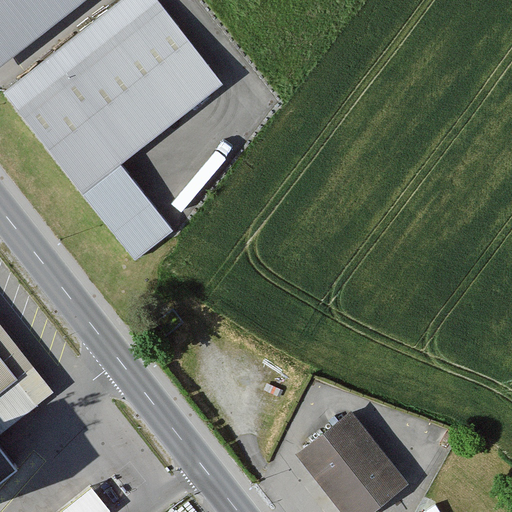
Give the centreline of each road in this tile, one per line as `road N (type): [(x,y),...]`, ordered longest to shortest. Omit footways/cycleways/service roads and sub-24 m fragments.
road 1 (secondary): [(239,511),(0,206)]
road 2 (residential): [(179,0),(260,100)]
